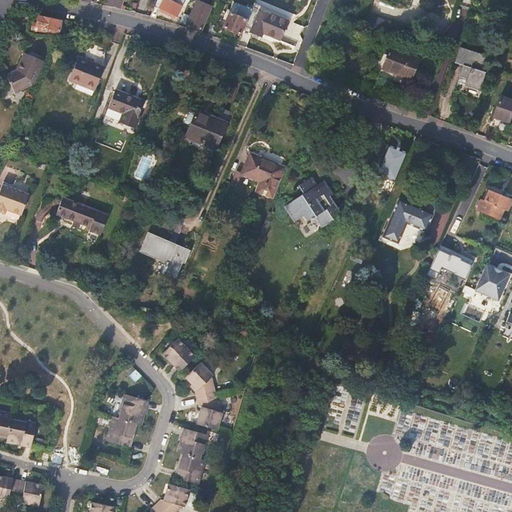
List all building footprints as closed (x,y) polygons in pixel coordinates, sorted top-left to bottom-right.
[(107,5),(119,8),(122,0),(105,0),(104,5),(107,5)] [(163,0),(160,7),(176,15),(182,0),(163,0)] [(195,1),(189,18),(196,20),(193,26),(202,29),(210,7),(195,1)] [(247,19),(242,30),(248,33),(248,31),(258,35),(260,32),(277,38),(285,20),(253,5),(247,19)] [(222,26),(241,34),(242,30),(247,19),(228,11),(222,26)] [(39,17),(34,16),(31,31),(57,35),(58,31),(37,26),(39,17)] [(50,20),(39,17),(37,26),(58,31),(60,21),(55,21),(50,20)] [(196,20),(189,18),(187,24),(192,26),(193,26),(196,20)] [(100,50),(85,45),(81,58),(75,56),(67,79),(95,88),(102,66),(96,64),(100,50)] [(389,48),(381,68),(410,80),(418,59),(389,48)] [(461,48),(456,62),(465,65),(462,72),(469,75),(467,84),(480,89),(486,68),(482,67),(486,57),(461,48)] [(43,58),(25,50),(16,68),(6,74),(16,91),(34,80),(43,58)] [(142,101),(114,91),(109,105),(125,111),(121,122),(134,126),(142,101)] [(511,99),(500,95),(493,115),(507,121),(509,116),(511,117),(511,99)] [(224,125),(195,112),(185,137),(200,143),(202,139),(207,141),(205,146),(215,149),(224,125)] [(374,174),(394,182),(406,153),(399,150),(400,148),(395,145),(393,148),(386,145),(374,174)] [(250,156),(247,165),(251,167),(247,176),(261,182),(257,192),(271,198),(282,170),(250,156)] [(251,167),(247,165),(243,175),(247,176),(251,167)] [(313,178),(299,185),(304,194),(286,205),(295,221),(304,216),(307,222),(316,218),(321,228),(333,222),(332,219),(340,214),(327,193),(323,195),(313,178)] [(1,184),(0,187),(0,211),(5,213),(6,209),(22,215),(28,194),(1,184)] [(489,192),(485,201),(480,199),(476,210),(500,221),(505,210),(508,211),(511,206),(509,199),(489,192)] [(108,214),(62,197),(56,213),(91,226),(89,231),(100,236),(108,214)] [(431,213),(398,199),(382,237),(398,244),(407,222),(424,230),(431,213)] [(140,253),(163,262),(171,246),(147,236),(145,242),(140,253)] [(440,244),(426,275),(435,280),(441,268),(463,278),(472,260),(440,244)] [(171,246),(163,262),(166,263),(162,272),(164,273),(175,247),(171,246)] [(175,262),(180,250),(175,247),(164,273),(169,275),(175,262)] [(188,253),(180,250),(175,262),(169,275),(175,278),(181,263),(183,264),(188,253)] [(508,276),(484,266),(474,290),(498,302),(508,276)] [(465,286),(463,296),(471,298),(473,288),(465,286)] [(163,353),(178,368),(180,371),(182,369),(196,356),(179,339),(163,353)] [(195,392),(197,399),(216,394),(212,377),(214,375),(201,362),(185,377),(198,390),(195,392)] [(120,418),(137,423),(141,424),(148,400),(127,394),(120,418)] [(216,394),(197,399),(199,407),(202,407),(197,424),(218,429),(223,413),(220,412),(216,394)] [(0,434),(9,436),(13,419),(14,415),(0,411),(0,434)] [(129,447),(137,423),(120,418),(115,417),(109,442),(129,447)] [(38,424),(13,419),(9,436),(8,441),(33,446),(38,424)] [(101,419),(99,425),(109,427),(110,421),(101,419)] [(179,452),(184,453),(201,459),(208,435),(186,428),(179,452)] [(201,459),(184,453),(177,478),(198,484),(205,460),(201,459)] [(0,499),(14,503),(19,482),(0,477),(0,499)] [(43,487),(19,482),(14,503),(38,508),(43,487)] [(161,499),(157,503),(164,511),(175,511),(182,505),(185,507),(190,488),(170,482),(165,500),(161,499)] [(113,511),(115,507),(93,502),(91,511),(113,511)] [(164,511),(157,503),(150,509),(151,511),(164,511)]
